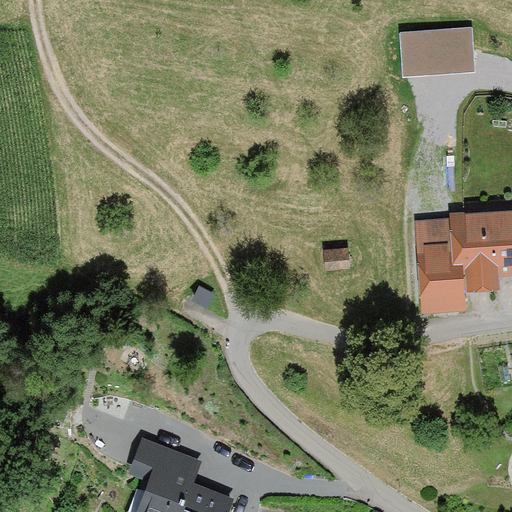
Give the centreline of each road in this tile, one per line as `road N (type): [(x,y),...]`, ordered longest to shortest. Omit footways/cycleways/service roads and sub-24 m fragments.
road 1 (residential): [(413,511),(363,486),(260,398),(235,348),(241,330),(271,319),(324,335),(406,339),(511,322)]
road 2 (track): [(241,330),(230,287),(191,217),(101,137),(54,74),(34,0)]
